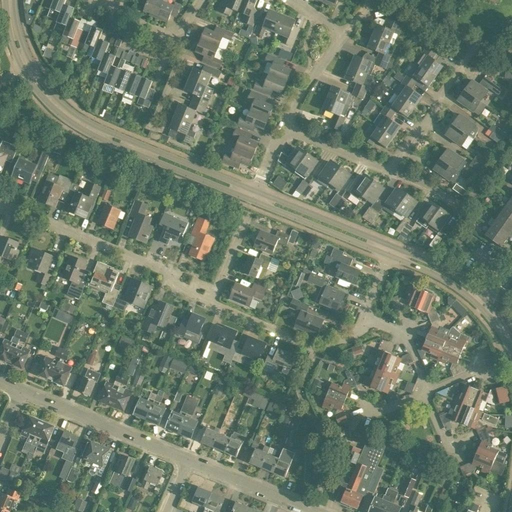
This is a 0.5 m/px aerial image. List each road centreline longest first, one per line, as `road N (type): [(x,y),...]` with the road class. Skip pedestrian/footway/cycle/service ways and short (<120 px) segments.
road 1 (primary): [(254,196),(83,125),(27,68)]
road 2 (residential): [(0,202),(168,273),(176,288),(211,302)]
road 3 (residential): [(188,462),(21,391)]
road 4 (residential): [(211,302),(314,346),(356,334),(365,319)]
road 5 (residential): [(473,44),(389,170)]
road 6 (primary): [(389,250),(254,196)]
road 7 (residential): [(311,511),(188,462)]
